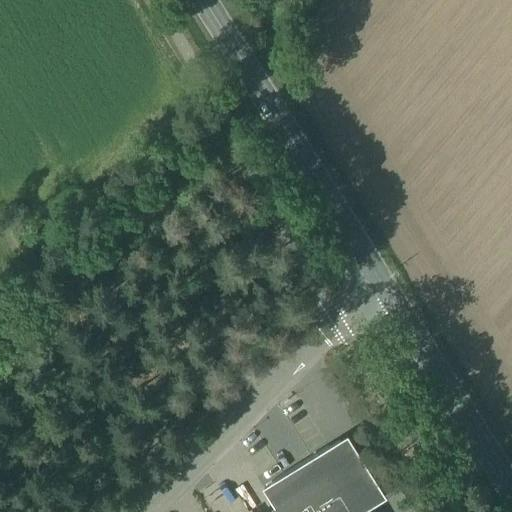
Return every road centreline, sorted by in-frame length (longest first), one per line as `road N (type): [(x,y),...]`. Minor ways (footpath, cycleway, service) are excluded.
road 1 (secondary): [(380,284),(202,0)]
road 2 (unclassified): [(141,511),(380,284)]
road 3 (secondary): [(511,494),(380,284)]
